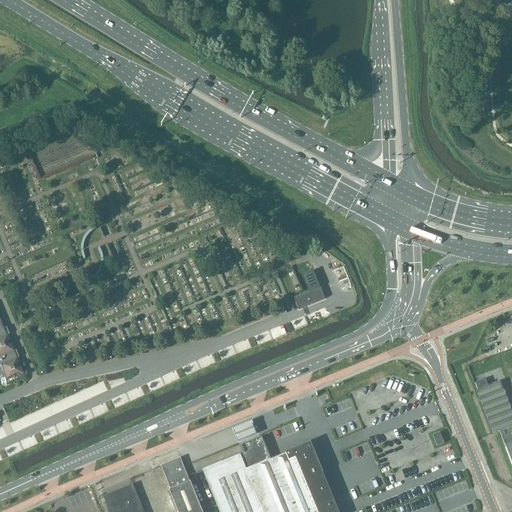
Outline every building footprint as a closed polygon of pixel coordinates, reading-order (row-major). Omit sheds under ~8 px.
[(81,253),(84,261),(86,260),(84,256),(83,252),(83,248),(84,242),(87,237),(92,233),(95,230),(93,228),(88,232),(85,235),(82,241),(81,248),(81,253)] [(108,245),(107,246),(113,261),(115,260),(108,245)] [(95,275),(91,279),(92,281),(96,278),(99,274),(101,271),(102,268),(103,264),(103,261),(103,259),(102,255),(100,249),(98,251),(100,255),(100,259),(101,262),(100,265),(99,269),(97,273),(95,275)] [(314,271),(317,279),(323,276),(320,269),(314,271)] [(308,292),(294,298),(299,310),(325,299),(320,287),(313,271),(312,271),(301,276),(308,292)] [(0,384),(1,384),(0,383),(7,380),(8,381),(24,375),(17,359),(15,360),(14,358),(13,354),(12,353),(14,352),(11,344),(8,336),(6,337),(5,335),(3,330),(4,329),(2,323),(1,321),(0,318),(0,384)] [(410,441),(432,434),(414,376),(358,393),(366,419),(400,408),(410,441)] [(485,380),(476,384),(478,391),(477,391),(493,434),(500,432),(506,447),(505,447),(505,448),(506,448),(511,465),(511,415),(502,390),(500,383),(487,388),(485,380)] [(251,422),(232,430),(238,443),(256,435),(251,422)] [(444,444),(440,433),(433,436),(437,447),(444,444)] [(341,511),(317,441),(264,459),(282,511),(341,511)] [(163,462),(172,483),(191,474),(182,453),(163,462)] [(156,462),(158,470),(165,469),(163,461),(156,462)] [(363,495),(373,490),(367,477),(356,482),(363,495)] [(182,508),(190,505),(185,493),(195,489),(192,479),(173,486),(182,508)] [(107,491),(114,511),(147,511),(138,481),(107,491)]
